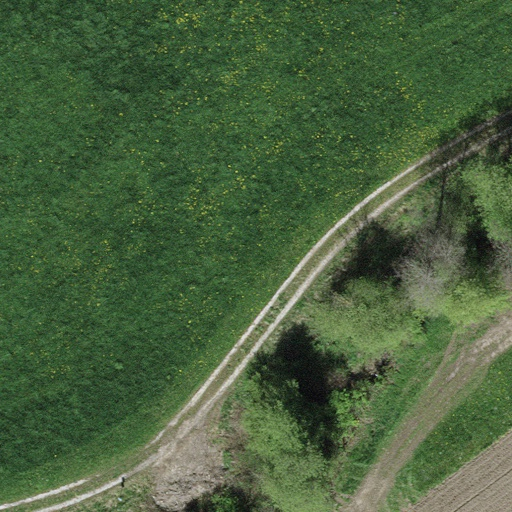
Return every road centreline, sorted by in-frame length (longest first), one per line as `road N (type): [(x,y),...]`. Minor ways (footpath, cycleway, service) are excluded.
road 1 (track): [(511,120),(358,215),(153,452),(86,489),(18,511)]
road 2 (track): [(511,335),(462,365),(425,411),(388,462),(370,511)]
